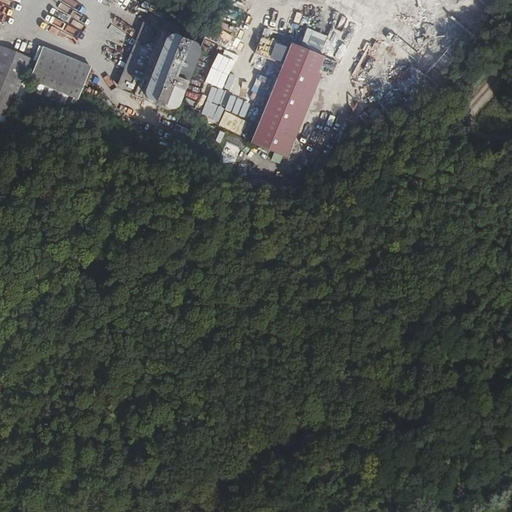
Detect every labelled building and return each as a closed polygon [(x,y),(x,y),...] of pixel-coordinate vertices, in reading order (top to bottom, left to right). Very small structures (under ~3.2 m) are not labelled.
[(162,29),(144,21),(116,87),(134,94),(162,29)] [(202,45),(162,29),(134,94),(251,143),(287,158),(298,135),(302,137),(305,132),(300,130),(303,124),(306,126),(310,118),(295,111),(300,98),(297,96),(300,90),(303,91),(304,88),(316,93),(321,80),(338,88),(346,68),(311,53),(295,46),(291,44),(289,49),(262,37),(255,53),(249,51),(255,37),(237,28),(230,43),(207,33),(202,45)] [(318,37),(302,29),(295,46),(311,53),(318,37)] [(93,67),(44,47),(30,80),(80,100),(93,67)] [(5,49),(0,59),(0,113),(4,114),(18,80),(27,58),(5,49)] [(287,158),(251,143),(245,156),(268,166),(287,158)]
